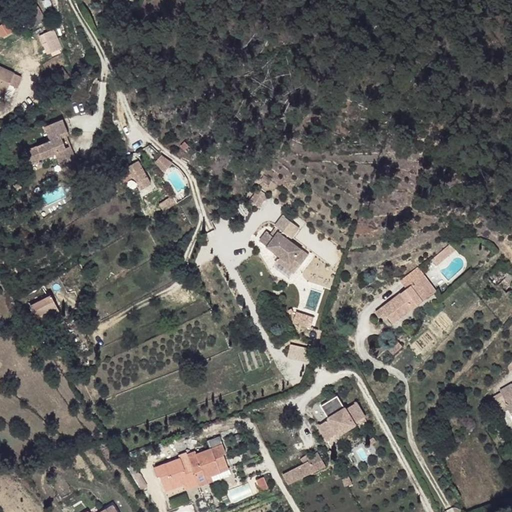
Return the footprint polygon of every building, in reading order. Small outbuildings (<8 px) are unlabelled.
[(23,25),(42,13),(38,6),(19,17),(23,25)] [(0,36),(11,30),(6,21),(0,24),(0,36)] [(46,54),(62,49),(56,29),(40,33),(46,54)] [(14,73),(0,67),(0,89),(6,92),(14,73)] [(70,78),(63,68),(54,74),(61,84),(70,78)] [(381,99),(384,94),(379,91),(378,92),(376,92),(376,95),(376,96),(381,99)] [(76,161),(70,146),(65,148),(61,137),(69,134),(62,120),(44,127),(50,141),(26,151),(31,163),(55,153),(61,167),(76,161)] [(185,150),(189,146),(185,142),(181,146),(185,150)] [(166,171),(172,163),(162,156),(156,164),(166,171)] [(151,184),(138,160),(115,173),(120,184),(134,176),(141,189),(151,184)] [(271,182),(263,176),(260,180),(269,186),(271,182)] [(260,207),(268,195),(258,189),(251,200),(260,207)] [(163,211),(177,203),(173,196),(159,205),(163,211)] [(309,255),(286,238),(288,235),(296,225),(283,215),(276,226),(281,230),(275,238),(267,232),(260,241),(281,256),(278,260),(289,269),(292,264),(299,269),(309,255)] [(292,238),(300,228),(296,225),(288,235),(292,238)] [(448,256),(455,250),(450,244),(443,250),(448,256)] [(437,266),(448,256),(443,250),(432,260),(437,266)] [(511,289),(511,272),(501,263),(487,277),(497,287),(498,286),(507,294),(511,289)] [(295,274),(299,269),(292,264),(289,269),(295,274)] [(393,324),(431,295),(420,280),(424,276),(417,267),(401,280),(407,289),(375,313),(382,321),(388,317),(393,324)] [(436,291),(424,276),(420,280),(431,295),(436,291)] [(31,306),(51,295),(49,292),(29,303),(31,306)] [(36,316),(56,305),(51,295),(31,306),(36,316)] [(39,322),(59,311),(56,305),(36,316),(39,322)] [(308,322),(310,316),(297,312),(293,322),(307,327),(309,322),(308,322)] [(393,355),(403,346),(397,339),(387,348),(393,355)] [(289,357),(308,361),(311,348),(292,343),(289,357)] [(511,383),(500,391),(501,393),(504,398),(506,402),(505,403),(511,415),(511,383)] [(495,403),(504,398),(501,393),(492,398),(495,403)] [(355,423),(365,417),(356,403),(346,409),(345,407),(328,418),(329,419),(319,425),(328,440),(338,433),(339,435),(355,425),(355,423)] [(223,444),(220,437),(207,442),(210,449),(223,444)] [(228,465),(223,454),(226,453),(223,444),(196,454),(195,451),(187,454),(199,484),(199,486),(208,483),(206,478),(211,476),(221,472),(219,469),(228,465)] [(447,453),(444,447),(442,447),(439,448),(438,450),(440,455),(447,453)] [(314,472),(312,468),(318,464),(321,469),(326,465),(318,452),(311,457),(308,453),(301,459),(304,463),(283,474),(288,485),(308,475),(314,472)] [(199,484),(187,453),(178,456),(179,458),(154,468),(157,477),(160,476),(165,491),(184,485),(189,483),(191,487),(199,484)] [(147,487),(130,456),(124,460),(141,490),(147,487)] [(268,488),(263,477),(256,480),(261,491),(268,488)]
